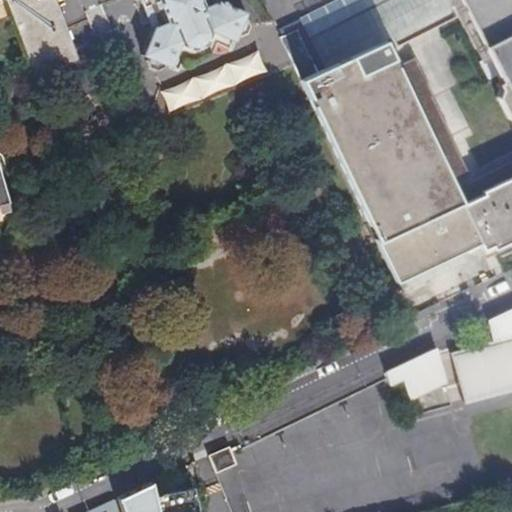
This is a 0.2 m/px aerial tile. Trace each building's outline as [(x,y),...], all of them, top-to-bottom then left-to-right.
[(4,0),(6,3),(34,78),(79,59),(56,0),(4,0)] [(140,0),(153,30),(142,54),(147,57),(146,60),(149,67),(157,71),(163,68),(165,65),(170,67),(182,43),(193,49),(205,44),(209,32),(233,40),(236,34),(239,36),(247,33),(250,24),(246,18),(243,17),(245,11),(220,3),(219,0),(140,0)] [(511,119),(511,0),(459,0),(502,83),(498,85),(501,90),(498,98),(509,118),(511,119)] [(306,25),(281,37),(396,280),(479,241),(482,248),(492,244),(493,246),(511,237),(511,173),(481,189),(483,193),(460,203),(383,40),(326,67),(306,25)] [(166,113),(263,73),(255,53),(157,93),(166,113)] [(0,204),(9,202),(0,169),(0,204)] [(511,312),(493,321),(498,340),(450,353),(464,403),(511,390),(511,312)] [(423,413),(451,405),(435,349),(385,372),(388,379),(390,385),(403,379),(409,399),(418,395),(423,413)] [(217,473),(237,464),(232,453),(229,447),(209,456),(217,473)] [(150,482),(116,498),(120,511),(197,511),(192,487),(153,496),(150,482)] [(115,511),(112,500),(86,511),(115,511)]
